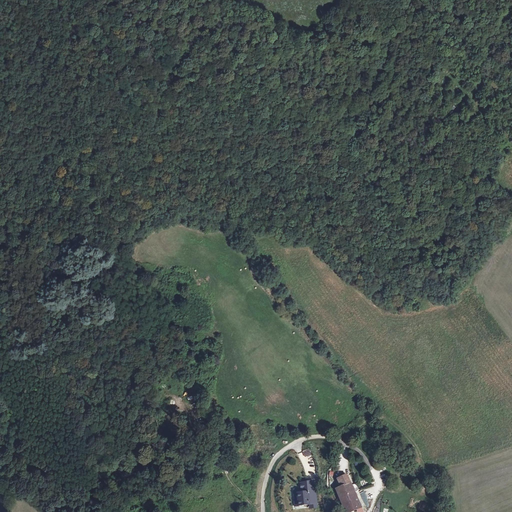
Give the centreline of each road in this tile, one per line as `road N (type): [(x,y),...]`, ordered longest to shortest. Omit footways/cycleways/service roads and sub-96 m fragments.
road 1 (track): [(511,65),(450,33),(391,34)]
road 2 (track): [(511,9),(401,25),(391,34)]
